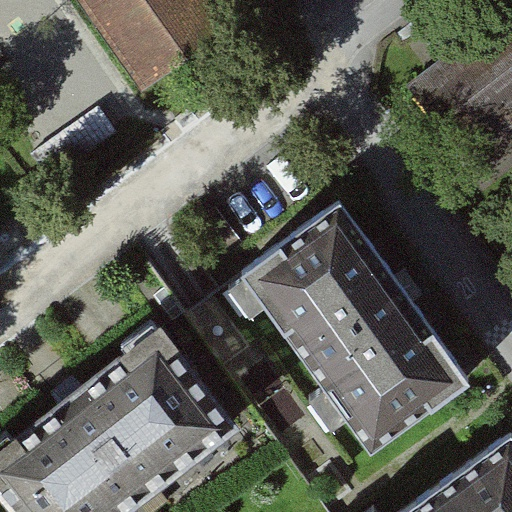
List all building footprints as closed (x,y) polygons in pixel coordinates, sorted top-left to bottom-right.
[(213,0),(80,0),(145,95),(236,33),(213,0)] [(511,7),(410,86),(470,163),(511,130),(511,7)] [(340,184),(239,256),(369,437),(470,365),(340,184)] [(248,269),(229,278),(252,330),(271,321),(248,269)] [(175,310),(0,434),(0,493),(13,511),(109,511),(249,413),(175,310)] [(386,511),(511,511),(511,472),(490,440),(386,511)]
